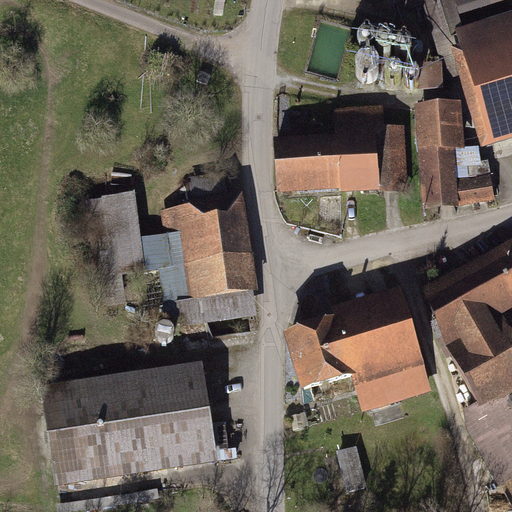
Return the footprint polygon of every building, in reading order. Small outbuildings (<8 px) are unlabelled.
[(486,145),(511,136),(511,0),(402,0),(407,14),(425,9),(450,86),(465,81),(486,145)] [(444,72),(423,71),(421,93),(442,95),(444,72)] [(463,215),(463,210),(497,203),(493,181),(461,186),(459,155),(468,154),(465,110),(421,113),(428,218),(463,215)] [(280,145),(281,198),(408,195),(406,130),(384,131),(384,113),(339,114),(340,144),(280,145)] [(142,199),(89,205),(102,313),(153,307),(154,321),(184,318),(185,331),(263,322),(249,198),(233,199),(230,176),(194,180),(197,203),(189,204),(190,211),(165,214),(168,241),(147,243),(142,199)] [(511,252),(428,296),(487,407),(471,416),(472,438),(501,493),(511,487),(511,326),(508,320),(511,318),(511,252)] [(436,394),(404,293),(338,314),(342,325),(292,341),(311,400),(361,385),(371,415),(436,394)] [(219,470),(205,371),(49,393),(63,492),(219,470)] [(342,459),(351,499),(371,495),(361,454),(342,459)]
